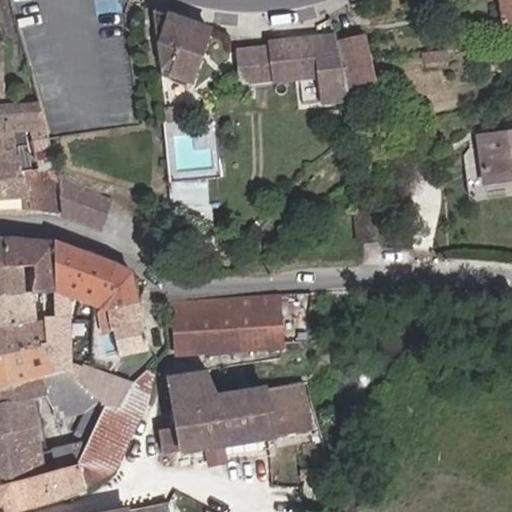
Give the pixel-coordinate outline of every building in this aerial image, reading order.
[(511,0),(502,0),(508,30),(511,29),(511,0)] [(152,12),(159,66),(170,70),(169,74),(186,80),(191,82),(208,34),(152,12)] [(315,84),(318,110),(344,107),(341,88),(337,67),(335,50),(334,43),(267,52),(267,56),(271,88),(271,89),(315,84)] [(365,85),(359,47),(335,50),(341,88),(365,85)] [(271,88),(267,56),(238,59),(242,91),(271,88)] [(170,70),(159,66),(161,79),(183,88),(186,80),(169,74),(170,70)] [(0,133),(30,132),(21,106),(0,105),(0,133)] [(45,105),(21,106),(30,132),(49,130),(45,105)] [(49,130),(30,132),(33,147),(37,169),(22,171),(28,197),(31,212),(60,214),(57,178),(49,130)] [(0,161),(20,161),(17,149),(33,147),(30,132),(0,133),(0,161)] [(511,136),(484,139),(488,186),(511,183),(511,136)] [(0,198),(13,198),(28,197),(22,171),(20,161),(0,161),(0,198)] [(110,200),(57,178),(60,214),(73,219),(103,231),(110,200)] [(184,203),(184,207),(180,207),(184,237),(187,236),(188,241),(196,240),(195,235),(202,234),(198,205),(193,206),(193,202),(184,203)] [(356,242),(379,240),(376,213),(354,215),(356,242)] [(0,265),(4,265),(51,270),(56,244),(14,236),(0,236),(0,265)] [(104,303),(102,311),(106,313),(110,330),(112,330),(119,357),(148,351),(133,276),(129,270),(98,259),(56,244),(51,270),(48,290),(53,318),(41,320),(45,350),(40,351),(59,372),(62,371),(68,369),(61,297),(60,287),(104,303)] [(394,259),(394,255),(394,249),(386,249),(387,259),(394,259)] [(266,255),(243,267),(247,277),(270,273),(268,261),(266,255)] [(0,293),(48,290),(51,270),(4,265),(0,265),(0,293)] [(60,287),(61,297),(102,311),(104,303),(60,287)] [(0,326),(41,320),(53,318),(48,290),(0,293),(0,326)] [(175,355),(280,350),(276,296),(175,302),(175,355)] [(0,356),(40,351),(45,350),(41,320),(0,326),(0,356)] [(0,356),(0,387),(59,372),(40,351),(0,356)] [(68,369),(62,371),(94,398),(106,407),(120,411),(130,383),(106,378),(106,374),(82,369),(81,371),(68,369)] [(177,426),(158,429),(164,454),(309,429),(299,383),(268,388),(268,384),(218,392),(209,369),(168,376),(177,426)] [(88,443),(76,467),(113,471),(145,406),(152,372),(148,370),(130,383),(120,411),(106,407),(88,443)] [(0,465),(29,459),(31,478),(41,475),(39,454),(36,397),(47,395),(60,405),(94,398),(62,371),(59,372),(0,387),(0,465)] [(94,398),(60,405),(61,416),(92,408),(78,439),(88,443),(106,407),(94,398)] [(76,467),(88,443),(39,454),(41,475),(76,467)] [(0,465),(0,485),(31,478),(29,459),(0,465)] [(31,478),(0,485),(0,511),(16,511),(50,504),(87,489),(76,467),(41,475),(31,478)] [(113,471),(76,467),(87,489),(113,471)]
